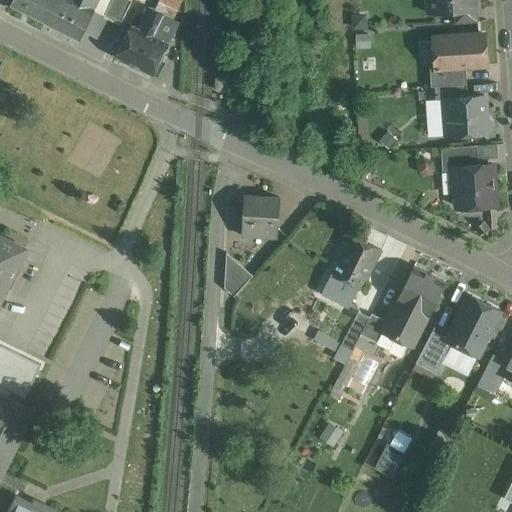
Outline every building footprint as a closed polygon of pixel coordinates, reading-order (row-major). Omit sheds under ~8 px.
[(12,0),(11,3),(45,20),(55,0),(12,0)] [(55,0),(45,20),(79,38),(94,10),(104,15),(111,0),(55,0)] [(131,1),(129,0),(111,0),(104,15),(104,16),(120,24),(131,1)] [(180,0),(158,0),(154,9),(172,18),(177,9),(180,0)] [(427,0),(428,13),(454,11),(477,10),(478,10),(477,0),(427,0)] [(154,9),(148,6),(138,28),(168,43),(178,21),(172,18),(154,9)] [(477,10),(454,11),(455,23),(478,22),(477,10)] [(138,28),(131,25),(116,56),(152,74),(154,70),(159,73),(165,59),(161,56),(168,43),(138,28)] [(484,33),(455,35),(456,39),(434,41),(436,66),(436,68),(465,66),(486,65),(484,33)] [(465,66),(436,68),(436,66),(430,67),(431,86),(435,86),(467,84),(465,66)] [(467,84),(435,86),(435,99),(447,99),(447,98),(467,96),(467,84)] [(467,96),(447,98),(447,99),(448,113),(445,117),(446,135),(490,132),(490,119),(486,116),(484,95),(467,96)] [(496,143),(476,145),(478,165),(486,164),(489,158),(497,157),(496,143)] [(476,145),(440,147),(442,171),(455,170),(455,166),(478,165),(476,145)] [(478,165),(455,166),(455,170),(457,207),(495,204),(493,164),(486,164),(478,165)] [(279,197),(244,194),(241,234),(256,235),(257,228),(277,230),(279,197)] [(380,250),(349,234),(330,272),(343,279),(360,288),(380,250)] [(0,299),(25,249),(0,236),(0,299)] [(252,274),(226,252),(224,287),(234,294),(252,274)] [(386,320),(382,329),(383,329),(413,345),(445,282),(414,266),(386,320)] [(343,279),(330,272),(322,288),(336,294),(343,279)] [(501,310),(467,294),(445,338),(452,342),(478,355),(501,310)] [(359,311),(341,343),(352,349),(361,334),(369,317),(359,311)] [(369,317),(361,334),(376,342),(377,342),(383,329),(382,329),(386,320),(372,313),(369,317)] [(432,331),(416,362),(436,372),(443,360),(452,342),(445,338),(432,331)] [(376,342),(361,334),(355,344),(364,349),(376,355),(381,344),(377,342),(376,342)] [(443,360),(468,373),(478,355),(452,342),(443,360)] [(352,349),(341,343),(334,357),(345,363),(352,349)] [(355,344),(329,395),(337,399),(364,349),(355,344)] [(511,352),(508,361),(502,372),(511,376),(511,352)] [(493,353),(485,368),(488,369),(498,374),(500,375),(502,372),(508,361),(493,353)] [(488,369),(478,387),(489,393),(498,374),(488,369)] [(0,475),(32,407),(0,391),(0,475)] [(325,418),(315,436),(332,445),(342,427),(325,418)] [(54,511),(56,510),(44,504),(41,509),(16,496),(8,511),(54,511)]
